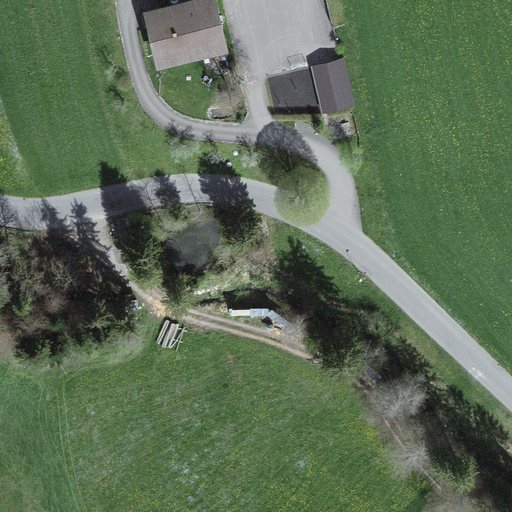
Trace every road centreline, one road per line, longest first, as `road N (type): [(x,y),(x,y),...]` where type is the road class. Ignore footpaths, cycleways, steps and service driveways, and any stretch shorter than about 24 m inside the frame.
road 1 (unclassified): [(511,404),(370,259),(250,191),(199,184),(26,211),(0,208)]
road 2 (track): [(125,0),(127,40),(161,117),(253,126),(320,152),(338,191),(330,230)]
road 3 (unknown): [(253,126),(235,0)]
